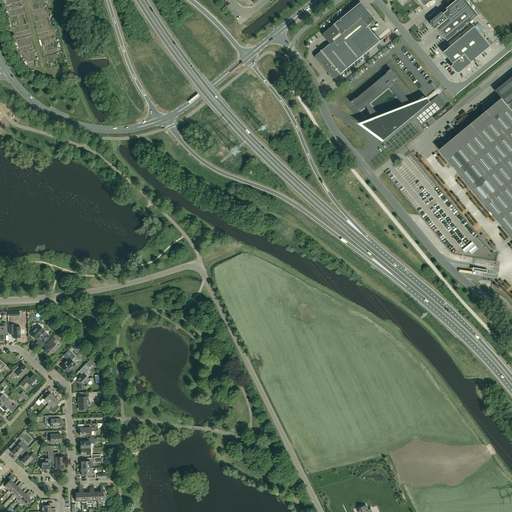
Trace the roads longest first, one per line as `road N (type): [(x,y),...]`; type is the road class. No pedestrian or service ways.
road 1 (trunk): [(137,0),(251,144),(404,281)]
road 2 (unclassified): [(511,312),(441,259),(336,134),(309,71),(277,32)]
road 3 (trunk): [(368,242),(222,103),(145,0)]
road 4 (trunk): [(166,118),(198,158),(297,206),(404,281)]
road 5 (unclassified): [(320,511),(202,270)]
road 6 (trunk): [(368,242),(326,191),(293,119),(246,57)]
road 7 (unclassified): [(0,299),(92,291),(186,266),(202,270)]
road 8 (trunk): [(511,377),(368,242)]
road 9 (unclassified): [(377,0),(453,93),(509,47)]
road 10 (residential): [(0,348),(18,347),(67,388),(72,475),(65,483)]
road 11 (trunk): [(404,281),(511,387)]
road 12 (secondary): [(158,121),(126,129),(75,124),(21,90)]
road 13 (trunk): [(108,0),(158,121)]
